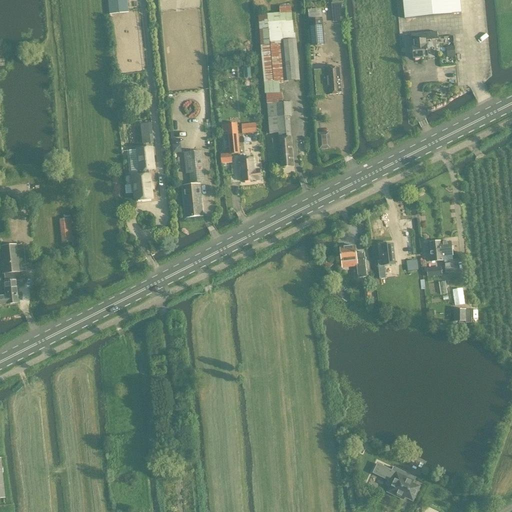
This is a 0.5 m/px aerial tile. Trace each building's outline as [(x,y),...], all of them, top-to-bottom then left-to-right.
[(459,0),(403,0),(405,19),(461,14),(459,0)] [(270,94),(272,94),(275,134),(284,133),(285,139),(284,139),(286,168),(299,167),(295,117),(297,116),(296,102),(288,103),(287,93),(285,93),(285,85),(289,84),(289,82),(305,81),(302,40),(301,40),(300,33),(299,33),(296,6),(296,3),(284,5),(285,13),(263,15),(270,94)] [(325,46),(323,20),(308,21),(310,47),(325,46)] [(437,32),(411,35),(412,40),(412,42),(413,47),(414,59),(428,58),(427,46),(426,46),(426,41),(429,40),(438,40),(437,32)] [(326,78),(323,78),(324,87),(326,87),(327,96),(343,94),(341,69),(325,70),(326,78)] [(250,135),(264,134),(263,125),(262,125),(262,123),(250,124),(250,126),(249,126),(250,135)] [(230,155),(221,156),(222,164),(232,163),(231,155),(239,154),(237,124),(229,125),(223,125),(222,125),(222,133),(228,132),(228,134),(230,155)] [(140,150),(136,150),(138,171),(142,171),(154,170),(152,148),(140,150)] [(187,153),(183,153),(186,174),(189,174),(190,184),(205,182),(201,151),(187,153)] [(250,181),(267,179),(267,170),(261,170),(259,157),(247,158),(250,181)] [(159,178),(143,179),(143,180),(141,181),(141,187),(144,187),(145,204),(162,202),(159,178)] [(192,221),(209,219),(206,187),(189,189),(192,221)] [(66,221),(69,246),(80,244),(80,248),(86,247),(84,238),(80,238),(78,220),(66,221)] [(440,242),(430,244),(432,262),(442,261),(444,261),(452,260),(452,256),(451,243),(440,244),(440,242)] [(382,261),(378,261),(379,274),(386,273),(385,267),(395,265),(393,244),(381,245),(382,261)] [(23,274),(30,273),(28,246),(4,249),(7,275),(8,275),(9,283),(8,284),(9,298),(0,299),(1,307),(22,305),(20,283),(24,283),(23,274)] [(356,247),(340,249),(342,264),(350,263),(350,268),(357,267),(358,278),(367,277),(364,253),(356,254),(356,247)] [(452,260),(444,261),(445,275),(458,273),(457,260),(452,260)] [(415,261),(406,261),(407,272),(416,271),(415,261)] [(473,310),(454,311),(454,322),(465,322),(465,324),(473,324),(473,310)] [(377,465),(373,474),(388,481),(386,485),(391,488),(389,490),(398,494),(397,495),(401,497),(402,496),(412,501),(418,488),(412,485),(415,479),(407,475),(393,468),(392,472),(377,465)]
